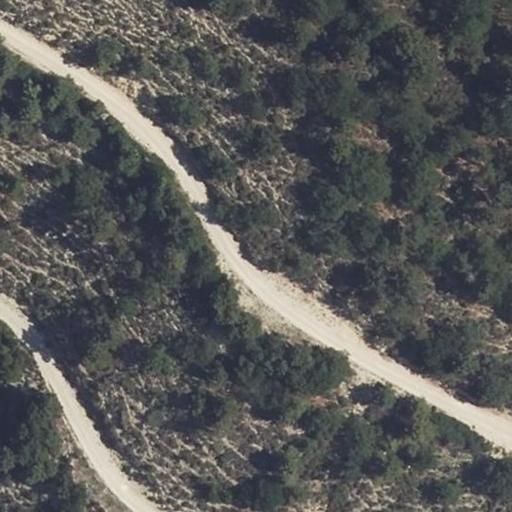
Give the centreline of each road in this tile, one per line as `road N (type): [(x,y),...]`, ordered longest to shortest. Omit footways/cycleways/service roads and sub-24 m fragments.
road 1 (track): [(0,22),(96,81),(169,149),(248,279),(299,323),(511,432)]
road 2 (track): [(155,511),(114,467),(29,332),(0,309)]
